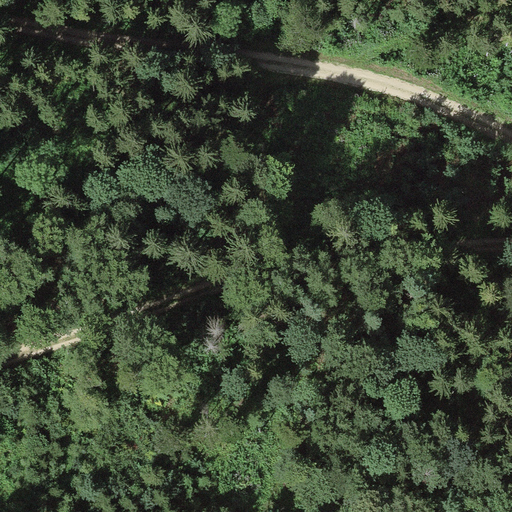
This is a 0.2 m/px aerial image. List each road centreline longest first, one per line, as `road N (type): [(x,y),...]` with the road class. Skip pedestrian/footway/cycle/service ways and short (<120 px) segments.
road 1 (track): [(511,138),(450,107),(355,76),(0,21)]
road 2 (track): [(511,243),(406,248),(225,280),(0,358)]
